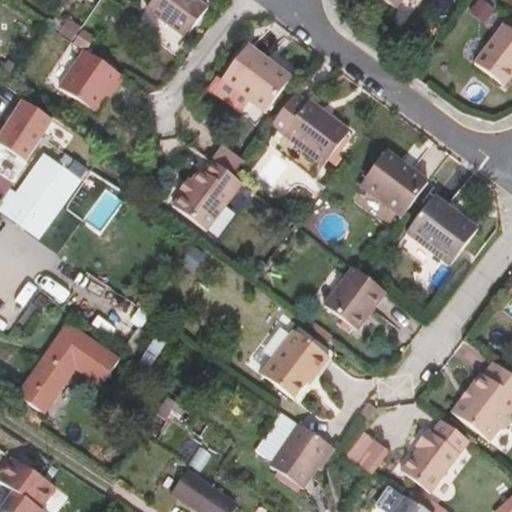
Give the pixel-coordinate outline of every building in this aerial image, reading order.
[(207,9),(195,0),(153,0),(147,9),(186,39),(191,32),(195,26),(207,9)] [(401,0),(383,0),(395,9),(401,0)] [(479,0),(478,0),(470,12),(484,22),(493,10),(479,0)] [(46,25),(59,34),(65,26),(52,17),(46,25)] [(511,19),(507,26),(504,24),(474,64),(504,87),(511,76),(511,19)] [(81,32),(73,45),(84,52),(85,53),(94,41),(81,32)] [(292,79),(248,45),(222,80),(212,93),(236,112),(246,99),(266,114),(292,79)] [(114,92),(123,78),(85,53),(84,52),(58,90),(94,113),(105,98),(110,90),(114,92)] [(409,58),(401,68),(416,79),(424,69),(409,58)] [(0,73),(0,74),(8,81),(18,67),(8,61),(0,73)] [(108,100),(114,92),(110,90),(105,98),(108,100)] [(308,103),(296,94),(271,127),(324,167),(350,133),(309,101),(308,103)] [(23,102),(11,120),(35,135),(47,118),(23,102)] [(0,134),(0,139),(29,159),(41,139),(35,135),(11,120),(10,119),(0,134)] [(0,145),(0,176),(12,185),(26,163),(0,145)] [(222,146),(211,163),(232,179),(244,163),(222,146)] [(402,218),(429,184),(387,152),(360,187),(402,218)] [(80,176),(46,155),(19,198),(53,219),(80,176)] [(244,163),(232,179),(242,186),(261,162),(250,155),(244,163)] [(242,186),(232,179),(211,163),(202,174),(200,171),(172,207),(206,233),(242,186)] [(478,230),(435,196),(406,234),(450,267),(478,230)] [(19,198),(6,218),(40,239),(53,219),(19,198)] [(357,332),(385,294),(360,275),(352,269),(324,307),(357,332)] [(120,360),(68,324),(17,397),(43,415),(76,369),(101,387),(120,360)] [(312,376),(315,378),(330,359),(294,331),(261,375),(293,400),(305,384),(312,376)] [(142,360),(152,366),(169,340),(159,333),(142,360)] [(134,369),(145,377),(152,366),(142,360),(141,359),(134,369)] [(511,377),(493,363),(483,376),(480,374),(451,414),(489,442),(499,431),(506,429),(511,422),(510,415),(511,412),(511,377)] [(309,386),(315,378),(312,376),(305,384),(309,386)] [(177,403),(168,397),(157,414),(166,420),(177,403)] [(273,462),(298,425),(283,414),(257,451),(273,462)] [(468,442),(440,421),(432,432),(428,429),(415,447),(418,450),(401,472),(430,494),(468,442)] [(334,449),(298,425),(273,462),(269,467),(303,490),(317,469),(320,471),(334,449)] [(387,449),(361,431),(342,455),(370,474),(387,449)] [(55,490),(12,458),(0,475),(0,482),(14,492),(25,500),(18,509),(11,504),(10,504),(9,503),(8,503),(7,504),(6,504),(5,505),(0,511),(40,511),(55,490)] [(222,495),(186,471),(171,493),(198,511),(226,511),(229,509),(218,501),(222,495)] [(14,492),(5,505),(6,504),(7,504),(8,503),(9,503),(10,504),(11,504),(18,509),(25,500),(14,492)] [(233,511),(238,506),(222,495),(218,501),(229,509),(226,511),(233,511)] [(511,511),(511,497),(496,511),(511,511)] [(424,511),(405,498),(395,511),(424,511)]
